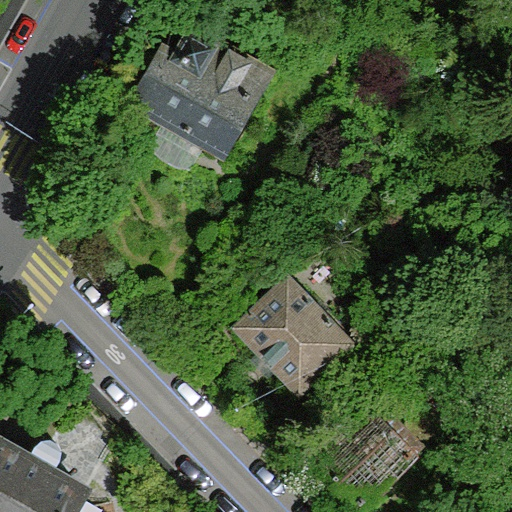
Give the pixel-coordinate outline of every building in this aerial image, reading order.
[(197,40),(154,114),(252,171),(295,97),(197,40)] [(319,184),(297,204),(316,225),(338,206),(319,184)] [(352,346),(289,282),(237,331),(301,396),(352,346)] [(440,337),(396,379),(418,403),(462,360),(440,337)] [(71,392),(42,373),(29,394),(65,417),(74,403),(67,399),(71,392)] [(396,379),(387,388),(399,402),(378,421),(405,450),(417,437),(400,420),(418,403),(396,379)] [(370,412),(378,421),(399,402),(387,388),(366,409),(370,412)] [(378,421),(370,412),(317,463),(360,508),(412,458),(405,450),(378,421)] [(31,461),(54,475),(61,463),(62,455),(58,446),(52,442),(45,442),(38,449),(31,461)] [(31,461),(0,443),(0,511),(74,511),(81,500),(85,493),(54,475),(31,461)] [(95,511),(94,507),(81,500),(74,511),(95,511)]
